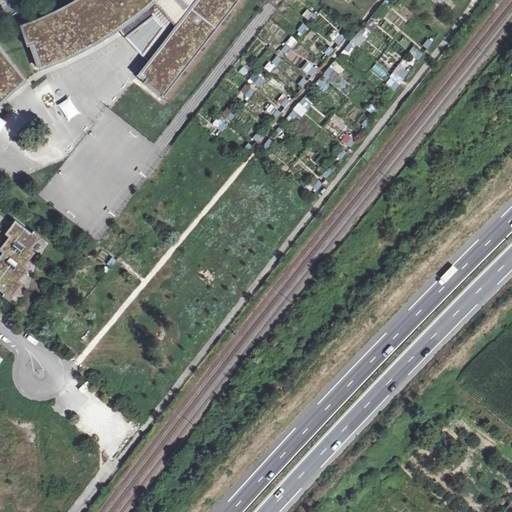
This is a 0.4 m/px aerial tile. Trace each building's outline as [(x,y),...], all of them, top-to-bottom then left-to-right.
[(76,0),(70,5),(20,26),(39,69),(94,45),(143,10),(153,0),(76,0)] [(155,0),(181,27),(140,79),(163,98),(239,0),(155,0)] [(384,2),(379,9),(383,12),(388,5),(384,2)] [(307,19),(311,22),(316,16),(312,13),(307,19)] [(375,13),(369,20),(373,23),(379,17),(375,13)] [(298,31),(302,34),(307,27),(303,24),(298,31)] [(359,32),(354,39),(358,42),(363,35),(359,32)] [(334,42),(338,45),(344,39),(340,35),(334,42)] [(428,39),(423,46),(427,49),(432,42),(428,39)] [(281,51),(285,54),(291,48),(287,44),(281,51)] [(350,44),(344,50),(348,53),(354,47),(350,44)] [(26,80),(0,46),(0,101),(2,99),(26,80)] [(330,47),(325,53),(329,56),(334,50),(330,47)] [(419,51),(414,58),(418,61),(423,54),(419,51)] [(272,63),(276,66),(281,59),(277,56),(272,63)] [(313,67),(308,73),(312,77),(317,70),(313,67)] [(330,67),(324,74),(328,77),(334,71),(330,67)] [(405,70),(400,77),(404,80),(409,73),(405,70)] [(255,84),(259,87),(264,80),(260,77),(255,84)] [(304,78),(298,85),(302,88),(308,81),(304,78)] [(320,79),(315,85),(319,89),(324,82),(320,79)] [(46,80),(33,89),(40,98),(52,89),(46,80)] [(395,82),(390,89),(394,92),(399,85),(395,82)] [(246,95),(250,99),(255,92),(251,89),(246,95)] [(58,105),(68,120),(79,113),(69,98),(58,105)] [(287,98),(281,105),(285,108),(291,102),(287,98)] [(304,98),(299,104),(303,108),(308,101),(304,98)] [(376,107),(371,113),(375,116),(380,110),(376,107)] [(295,109),(289,116),(293,119),(298,113),(295,109)] [(277,110),(272,116),(276,120),(281,113),(277,110)] [(228,117),(232,121),(237,114),(233,111),(228,117)] [(367,118),(362,125),(366,128),(371,122),(367,118)] [(224,123),(218,129),(222,132),(227,126),(224,123)] [(279,128),(273,134),(277,138),(283,131),(279,128)] [(258,132),(253,139),(257,142),(262,135),(258,132)] [(352,138),(347,145),(351,148),(356,141),(352,138)] [(273,142),(269,139),(264,146),(268,149),(273,142)] [(249,143),(243,150),(247,153),(253,147),(249,143)] [(343,150),(338,156),(342,160),(347,153),(343,150)] [(328,169),(322,176),(326,179),(332,173),(328,169)] [(313,188),(317,191),(323,184),(318,181),(313,188)] [(0,290),(10,299),(21,285),(17,282),(27,269),(23,267),(32,254),(28,251),(38,238),(16,221),(5,235),(9,238),(0,249),(0,251),(3,254),(0,257),(0,290)] [(116,261),(113,258),(107,264),(111,268),(116,261)]
